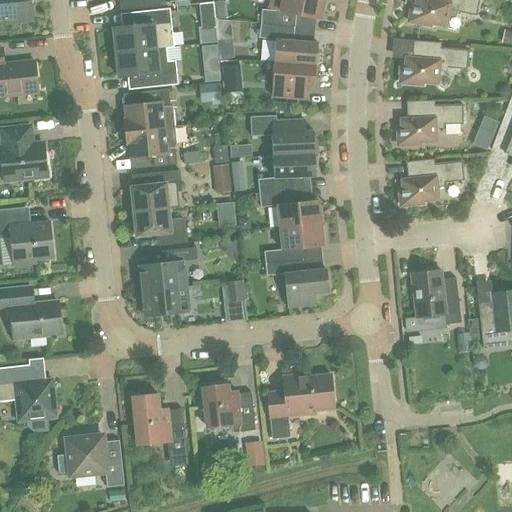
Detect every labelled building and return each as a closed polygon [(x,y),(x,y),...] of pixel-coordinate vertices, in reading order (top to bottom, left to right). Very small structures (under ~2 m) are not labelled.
[(0,0),(0,24),(34,21),(31,0),(0,0)] [(135,0),(137,8),(165,5),(164,0),(135,0)] [(261,10),(260,26),(315,31),(316,18),(321,19),(324,0),(269,0),(267,11),(261,10)] [(408,22),(432,27),(432,24),(446,27),(448,15),(456,16),(456,12),(476,16),(479,0),(416,0),(416,5),(412,4),(408,22)] [(215,15),(213,2),(200,4),(202,17),(215,15)] [(114,28),(116,53),(167,48),(174,47),(173,33),(170,9),(139,12),(140,25),(114,28)] [(274,64),(317,66),(317,63),(318,63),(319,54),(317,54),(318,43),(315,43),(315,31),(260,26),(259,41),(275,42),(274,64)] [(202,30),(202,28),(199,28),(201,44),(218,43),(216,29),(202,30)] [(400,83),(423,85),(423,83),(437,84),(439,65),(446,66),(446,68),(466,70),(468,51),(440,48),(441,44),(413,41),(412,59),(406,58),(405,65),(401,65),(400,83)] [(218,55),(217,46),(202,47),(203,56),(218,55)] [(0,96),(38,92),(35,61),(4,64),(2,49),(0,48),(0,96)] [(145,75),(147,88),(178,85),(176,61),(168,62),(167,48),(116,53),(119,78),(145,75)] [(272,97),(305,99),(306,88),(315,88),(317,66),(274,64),(272,97)] [(211,84),(213,105),(223,104),(221,83),(211,84)] [(508,87),(503,86),(500,88),(499,93),(501,96),(505,97),(509,95),(510,91),(508,87)] [(165,128),(175,127),(173,107),(171,108),(169,89),(140,92),(141,104),(124,106),(126,120),(123,120),(125,132),(165,128)] [(397,127),(398,146),(421,145),(421,142),(435,142),(435,123),(442,123),(442,125),(463,125),(462,105),(434,106),(434,101),(407,102),(407,120),(401,120),(401,127),(397,127)] [(55,114),(40,120),(44,132),(60,126),(55,114)] [(272,136),(273,156),(315,154),(314,132),(285,133),(284,121),(276,122),(276,116),(251,117),(252,137),(272,136)] [(484,117),(478,130),(491,136),(497,123),(484,117)] [(0,147),(4,181),(48,177),(44,143),(33,144),(31,126),(1,129),(3,147),(0,147)] [(176,144),(175,127),(165,128),(125,132),(126,144),(128,144),(130,158),(146,156),(148,168),(177,165),(175,147),(176,144)] [(231,157),(242,157),(241,146),(231,147),(231,157)] [(183,154),(185,166),(197,165),(196,153),(183,154)] [(259,194),(311,190),(309,178),(316,177),(315,167),(318,167),(317,156),(315,156),(315,154),(273,156),(274,178),(257,180),(259,194)] [(399,188),(400,207),(424,204),(424,201),(437,200),(436,188),(445,187),(445,183),(464,181),(462,162),(434,164),(433,160),(406,163),(408,180),(402,181),(403,188),(399,188)] [(231,192),(228,166),(214,167),(217,193),(231,192)] [(133,212),(169,208),(179,207),(177,192),(182,191),(180,170),(155,173),(156,184),(130,187),(133,212)] [(234,191),(245,189),(243,175),(232,177),(234,191)] [(279,228),(321,224),(319,199),(312,200),(311,190),(259,194),(260,208),(277,206),(279,228)] [(79,218),(95,217),(94,201),(78,201),(79,218)] [(217,205),(218,216),(235,214),(234,203),(217,205)] [(0,239),(10,238),(14,266),(36,264),(36,261),(54,259),(49,221),(21,225),(19,208),(0,210),(0,239)] [(170,220),(169,208),(133,212),(136,237),(161,234),(162,245),(187,243),(185,222),(181,219),(170,220)] [(239,219),(240,229),(250,228),(249,222),(245,218),(239,219)] [(321,226),(321,224),(279,228),(282,250),(264,252),(265,264),(322,258),(320,246),(323,246),(322,235),(325,235),(324,226),(321,226)] [(139,266),(141,291),(177,288),(176,274),(184,273),(182,261),(197,260),(196,248),(172,250),(173,262),(139,266)] [(322,258),(265,264),(266,276),(284,274),(288,308),(315,305),(314,294),(328,293),(326,269),(323,270),(322,258)] [(445,315),(446,325),(461,324),(456,278),(442,280),(441,271),(411,274),(416,318),(423,317),(423,321),(426,323),(428,325),(433,325),(437,322),(438,319),(438,316),(445,315)] [(226,283),(228,302),(244,301),(242,281),(226,283)] [(141,291),(144,317),(191,312),(188,287),(177,288),(141,291)] [(0,308),(10,308),(13,339),(61,334),(58,302),(24,305),(22,288),(0,290),(0,308)] [(478,304),(483,350),(509,347),(507,331),(511,330),(511,292),(497,294),(498,303),(494,304),(493,302),(478,304)] [(401,319),(404,332),(413,331),(411,317),(401,319)] [(477,320),(468,321),(470,342),(479,341),(477,320)] [(487,365),(487,360),(483,356),(478,357),(474,361),(475,366),(479,369),(484,369),(487,365)] [(26,427),(34,434),(48,432),(47,419),(56,418),(52,379),(32,381),(30,365),(0,368),(0,401),(15,400),(18,422),(26,421),(26,427)] [(268,406),(272,440),(290,438),(288,417),(315,414),(315,411),(334,409),(330,375),(310,377),(310,375),(282,377),(284,390),(267,392),(268,406)] [(237,425),(237,432),(255,431),(251,393),(237,394),(237,391),(229,392),(228,385),(202,388),(206,428),(237,425)] [(169,460),(169,467),(188,465),(184,427),(169,428),(167,409),(160,410),(158,394),(132,397),(137,445),(167,442),(169,460)] [(104,443),(103,437),(67,441),(68,455),(57,457),(59,474),(70,473),(70,476),(105,472),(107,487),(124,485),(120,442),(104,443)] [(248,467),(263,465),(261,446),(246,448),(248,467)] [(437,476),(461,488),(467,475),(444,463),(437,476)] [(124,491),(110,492),(110,502),(125,501),(124,491)]
